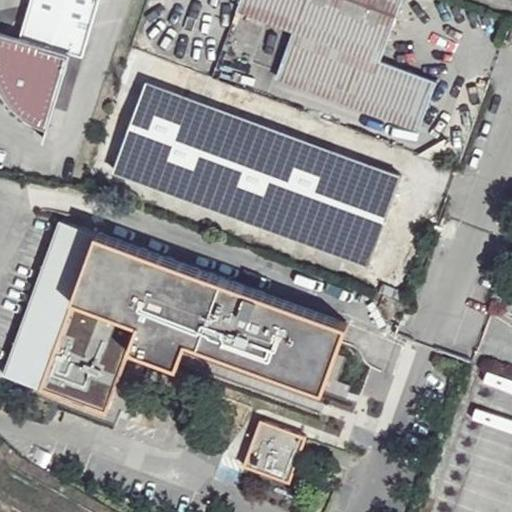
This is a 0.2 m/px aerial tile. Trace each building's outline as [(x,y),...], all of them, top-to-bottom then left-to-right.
[(98,0),(29,0),(18,37),(0,31),(0,86),(15,110),(27,120),(48,131),(72,54),(82,57),(98,0)] [(403,0),(238,0),(238,3),(291,26),(280,72),(421,124),(438,77),(383,57),(403,0)] [(216,81),(211,100),(242,107),(247,88),(216,81)] [(407,174),(155,84),(123,175),(375,263),(407,174)] [(72,223),(56,216),(3,370),(21,379),(109,414),(133,352),(177,369),(187,346),(326,395),(351,329),(221,283),(72,223)] [(300,430),(260,417),(244,465),(286,480),(300,430)]
